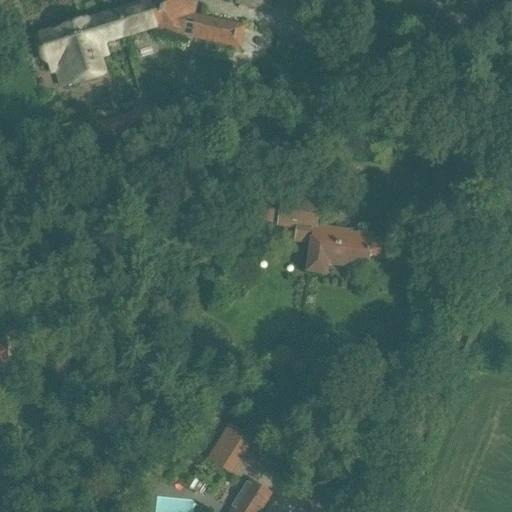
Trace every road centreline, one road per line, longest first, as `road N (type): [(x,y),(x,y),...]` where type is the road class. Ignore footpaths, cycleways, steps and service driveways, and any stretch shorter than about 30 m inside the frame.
road 1 (unclassified): [(0,200),(366,93),(479,34)]
road 2 (unclassified): [(380,511),(511,192)]
